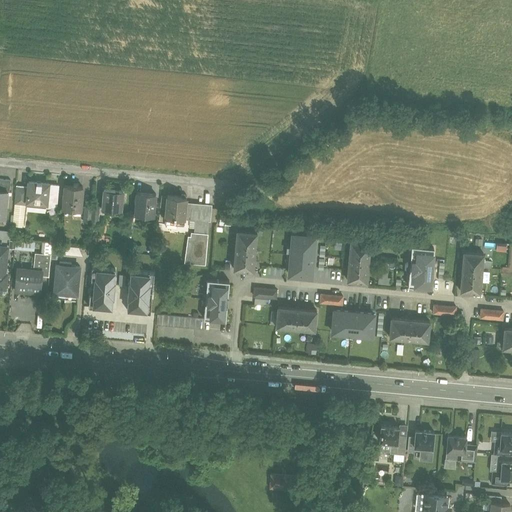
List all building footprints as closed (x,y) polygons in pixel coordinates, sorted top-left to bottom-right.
[(11,177),(0,176),(0,188),(8,189),(10,190),(11,177)] [(49,181),(29,179),(29,184),(27,199),(28,199),(47,201),(49,182),(49,181)] [(59,183),(49,182),(47,201),(46,204),(57,205),(59,183)] [(83,184),(66,182),(63,205),(81,207),(83,184)] [(29,184),(17,183),(15,201),(28,202),(28,199),(27,199),(29,184)] [(123,188),(105,187),(103,205),(108,206),(108,211),(120,212),(120,207),(121,207),(122,199),(124,199),(125,193),(123,192),(123,188)] [(0,188),(0,214),(6,215),(7,205),(4,205),(6,189),(8,189),(0,188)] [(157,191),(137,190),(138,190),(136,211),(135,211),(154,213),(155,213),(154,213),(156,192),(157,191)] [(181,194),(168,192),(165,220),(184,222),(185,216),(191,216),(192,204),(191,204),(191,203),(192,203),(192,201),(186,201),(187,192),(182,192),(181,194)] [(47,201),(28,199),(28,202),(27,206),(44,208),(46,206),(46,204),(47,201)] [(28,202),(15,201),(13,223),(26,224),(27,206),(28,202)] [(192,203),(191,203),(191,204),(192,204),(191,216),(196,217),(209,218),(211,218),(212,204),(192,203)] [(209,218),(196,217),(194,229),(207,231),(209,218)] [(0,234),(9,236),(10,227),(0,226),(0,234)] [(257,229),(237,227),(234,266),(254,267),(257,229)] [(184,259),(204,261),(207,231),(194,229),(191,229),(191,233),(187,232),(184,259)] [(314,233),(292,232),(289,271),(311,272),(314,233)] [(370,239),(350,237),(347,276),(367,277),(370,239)] [(495,247),(505,247),(505,239),(495,239),(495,247)] [(433,244),(411,242),(408,281),(430,283),(433,244)] [(484,249),(464,248),(460,286),(480,288),(484,249)] [(34,267),(20,266),(19,284),(27,285),(26,288),(41,289),(43,272),(40,271),(40,268),(43,268),(45,251),(36,250),(34,267)] [(52,252),(45,251),(43,268),(40,268),(40,271),(43,272),(50,272),(51,255),(52,252)] [(72,260),(60,259),(60,262),(57,261),(54,291),(78,294),(81,264),(72,263),(72,260)] [(114,267),(96,266),(95,275),(93,293),(94,293),(93,302),(111,303),(112,293),(113,293),(114,280),(113,280),(114,277),(114,267)] [(149,271),(131,269),(130,279),(129,279),(128,295),(129,295),(128,305),(146,306),(147,298),(148,298),(149,280),(148,280),(149,271)] [(377,270),(377,279),(387,280),(388,270),(377,270)] [(229,277),(207,275),(203,314),(225,316),(229,277)] [(277,285),(255,283),(254,292),(268,293),(276,294),(277,285)] [(343,291),(319,289),(318,298),(342,301),(343,291)] [(268,302),(268,293),(254,292),(254,301),(268,302)] [(456,302),(434,300),(433,308),(455,311),(456,302)] [(317,306),(278,302),(276,322),(315,325),(317,306)] [(375,308),(332,304),(330,329),(373,334),(375,308)] [(503,306),(481,304),(480,313),(503,315),(503,306)] [(156,322),(200,325),(201,313),(157,310),(156,322)] [(430,316),(391,313),(389,333),(428,336),(430,316)] [(511,323),(504,323),(502,343),(511,343),(511,323)] [(306,348),(314,348),(314,339),(306,339),(306,348)] [(474,360),(479,345),(473,344),(469,359),(474,360)] [(400,422),(381,420),(381,421),(379,436),(391,437),(398,438),(399,430),(399,423),(400,422)] [(434,426),(415,425),(415,426),(415,431),(414,445),(432,447),(434,427),(434,426)] [(511,428),(502,427),(501,427),(500,428),(501,428),(500,437),(499,443),(511,444),(511,428)] [(466,431),(448,429),(448,430),(445,454),(464,455),(466,439),(466,432),(466,431)] [(407,430),(399,430),(398,438),(391,437),(390,448),(405,449),(407,430)] [(511,446),(511,444),(499,443),(500,437),(495,436),(494,449),(511,450),(511,446)] [(477,440),(466,439),(464,455),(476,457),(477,440)] [(511,456),(498,455),(497,466),(497,473),(509,474),(511,474),(511,456)] [(509,474),(497,473),(497,466),(492,466),(491,478),(509,480),(509,474)] [(296,471),(271,469),(270,483),(295,485),(296,471)] [(445,492),(427,490),(424,511),(443,511),(443,509),(444,509),(445,502),(444,502),(445,492)] [(501,491),(489,490),(488,497),(491,498),(491,497),(501,498),(501,491)] [(501,498),(491,497),(491,498),(493,498),(492,505),(491,505),(490,511),(508,511),(508,508),(509,508),(508,508),(509,500),(510,500),(510,499),(501,498)]
